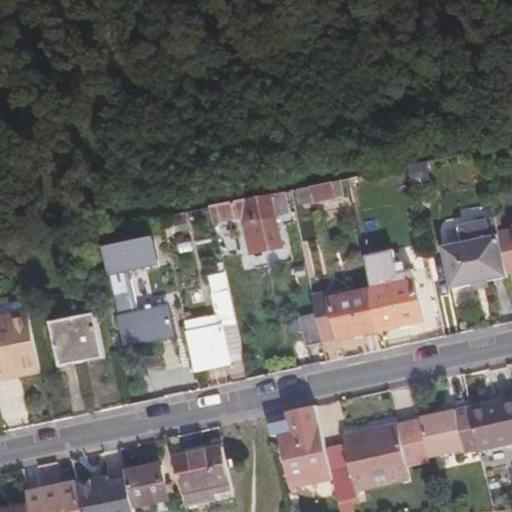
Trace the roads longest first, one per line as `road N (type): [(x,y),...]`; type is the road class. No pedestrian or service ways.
road 1 (residential): [(511,345),(0,462)]
road 2 (track): [(0,221),(511,116)]
